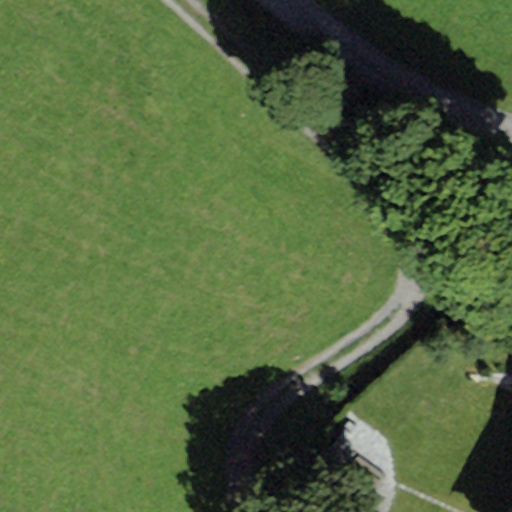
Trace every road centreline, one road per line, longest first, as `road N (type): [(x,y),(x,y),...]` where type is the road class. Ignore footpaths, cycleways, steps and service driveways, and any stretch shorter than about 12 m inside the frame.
road 1 (track): [(178,0),(399,189),(425,239),(422,272),(397,316),(264,409),(248,447),(261,511)]
road 2 (residential): [(284,0),(331,46),(511,139)]
